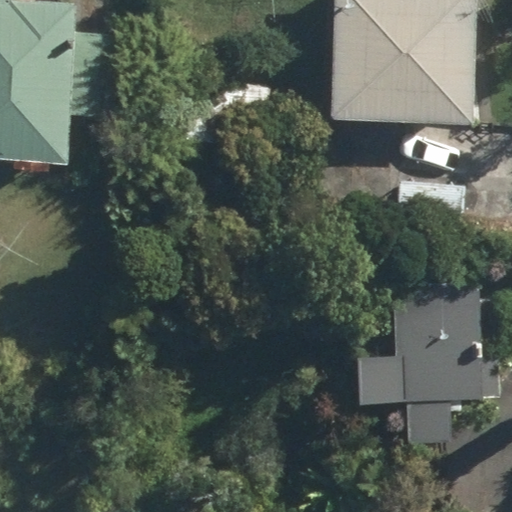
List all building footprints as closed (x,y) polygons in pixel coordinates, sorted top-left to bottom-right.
[(64,5),(0,0),(0,162),(53,166),(57,117),(109,121),(115,38),(62,34),(64,5)] [(467,0),(320,0),(312,117),(459,127),(467,0)] [(233,43),(188,40),(180,143),(261,149),(265,88),(230,86),(233,43)] [(454,180),(391,179),(390,221),(452,223),(454,180)] [(469,283),(383,282),(383,358),(339,360),(341,405),(392,404),(392,444),(436,444),(436,404),(468,404),(468,400),(488,400),(488,352),(468,352),(468,344),(489,344),(489,300),(469,300),(469,283)]
